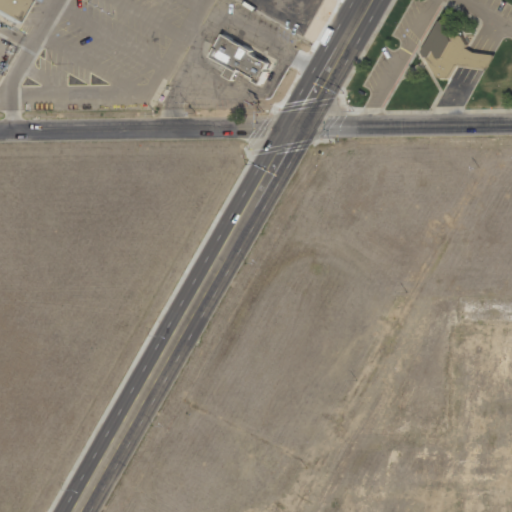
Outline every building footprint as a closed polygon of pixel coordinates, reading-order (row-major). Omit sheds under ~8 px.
[(0,0),(0,17),(18,28),(34,0),(0,0)] [(446,25),(429,54),(446,84),(458,84),(464,71),(494,73),(502,59),(478,56),(470,27),(446,25)] [(230,37),(218,60),(236,70),(231,79),(240,84),(246,75),(267,86),(277,68),(260,58),(262,54),(230,37)] [(497,511),(497,495),(511,487),(511,329),(449,330),(450,443),(340,444),(340,478),(344,486),(349,488),(450,487),(450,511),(497,511)] [(333,445),(269,445),(269,479),(333,479),(333,445)] [(333,484),(320,484),(320,510),(333,510),(333,484)]
